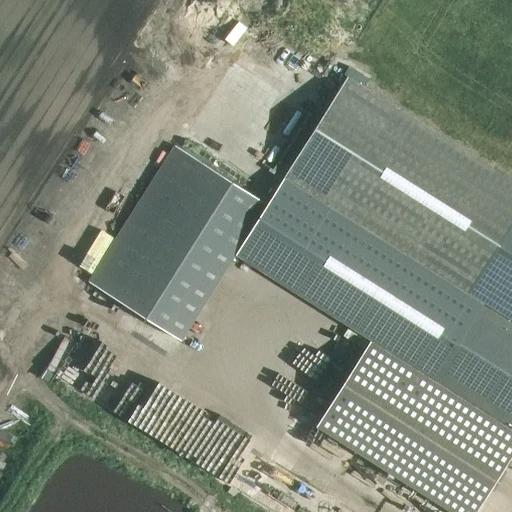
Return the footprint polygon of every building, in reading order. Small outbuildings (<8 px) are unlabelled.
[(511,324),(511,182),(348,78),(284,179),(469,297),(480,305),(511,324)] [(175,147),(88,284),(180,343),(234,257),(236,255),(267,206),(175,147)] [(336,257),(325,275),(346,288),(357,270),(336,257)] [(511,324),(480,305),(432,379),(511,430),(511,324)] [(449,511),(476,511),(511,456),(511,432),(372,342),(318,427),(449,511)]
